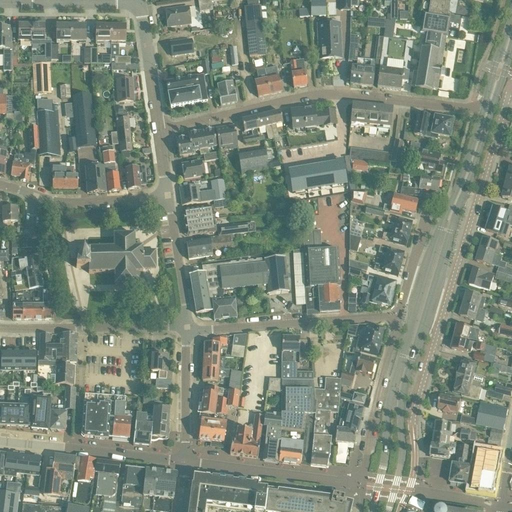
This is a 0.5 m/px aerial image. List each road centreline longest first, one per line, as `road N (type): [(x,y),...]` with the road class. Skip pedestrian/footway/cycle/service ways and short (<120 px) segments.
road 1 (residential): [(412,419),(511,84)]
road 2 (residential): [(186,461),(358,483),(394,316)]
road 3 (residential): [(487,113),(337,93),(159,129)]
road 4 (primary): [(448,218),(388,404),(371,511)]
road 5 (primary): [(388,511),(402,461),(403,384),(448,218)]
road 6 (residential): [(394,316),(184,329)]
road 7 (residential): [(186,461),(0,440)]
road 8 (residential): [(184,329),(0,324)]
road 9 (residential): [(0,186),(64,205),(167,198)]
road 10 (residential): [(184,329),(167,198)]
road 11 (residential): [(186,461),(184,329)]
road 12 (residential): [(159,129),(131,2)]
